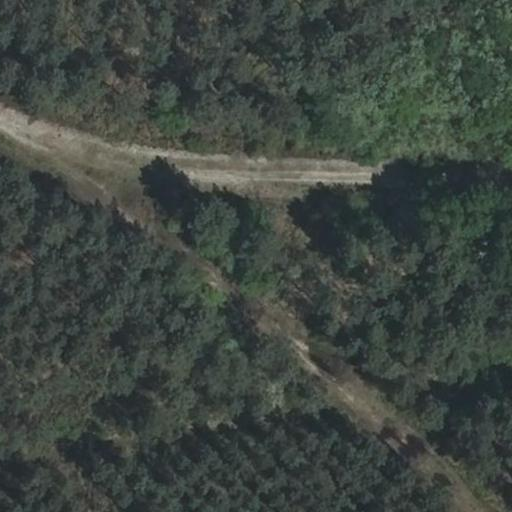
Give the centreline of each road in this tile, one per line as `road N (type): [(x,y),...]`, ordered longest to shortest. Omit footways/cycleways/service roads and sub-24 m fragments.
road 1 (track): [(479,511),(297,342),(0,128)]
road 2 (track): [(511,171),(116,162),(24,144)]
